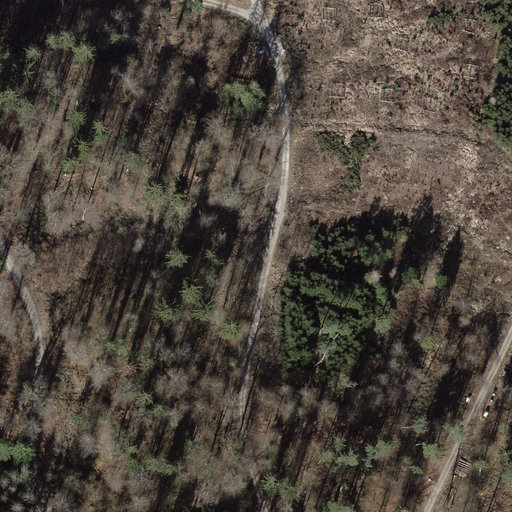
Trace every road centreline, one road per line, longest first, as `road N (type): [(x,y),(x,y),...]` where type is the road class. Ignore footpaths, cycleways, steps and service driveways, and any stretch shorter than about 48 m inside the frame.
road 1 (track): [(263,511),(241,407),(286,157),(282,98),(254,0)]
road 2 (track): [(54,511),(33,447),(42,340),(27,289),(0,245)]
road 3 (track): [(427,511),(511,334)]
